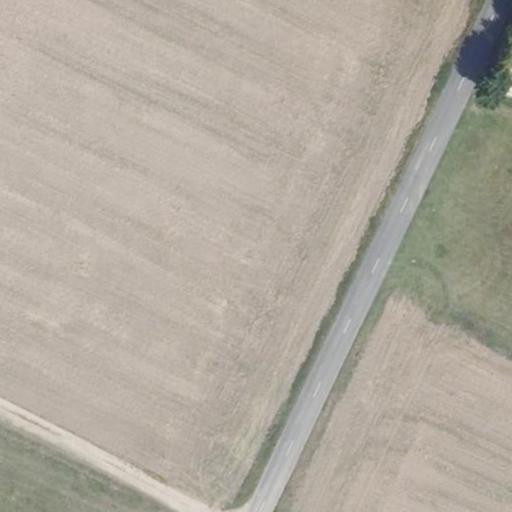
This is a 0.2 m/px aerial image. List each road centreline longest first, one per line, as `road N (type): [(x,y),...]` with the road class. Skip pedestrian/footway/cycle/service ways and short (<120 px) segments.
road 1 (secondary): [(501,0),(258,511)]
road 2 (track): [(0,415),(197,511)]
